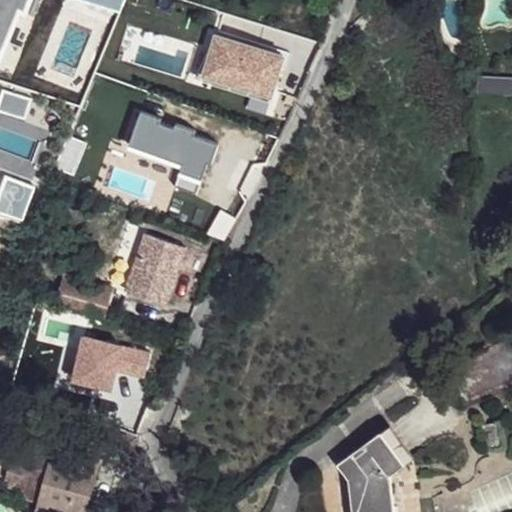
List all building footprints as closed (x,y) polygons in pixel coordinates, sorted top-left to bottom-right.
[(0,0),(0,56),(3,57),(24,8),(28,10),(32,0),(0,0)] [(88,0),(120,11),(123,0),(88,0)] [(214,28),(199,75),(271,98),(286,51),(214,28)] [(134,80),(157,91),(162,79),(139,69),(134,80)] [(0,109),(24,118),(30,97),(4,88),(0,100),(0,109)] [(0,213),(21,222),(35,187),(9,177),(0,200),(0,213)] [(178,265),(186,244),(148,231),(141,252),(178,265)] [(165,302),(178,265),(141,252),(127,290),(165,302)] [(58,291),(71,295),(77,276),(64,272),(58,291)] [(58,291),(55,301),(65,304),(101,315),(105,316),(114,287),(77,276),(71,295),(58,291)] [(52,329),(45,358),(84,369),(92,339),(52,329)] [(12,369),(0,365),(0,388),(5,390),(12,369)] [(489,451),(507,447),(501,424),(484,427),(489,451)] [(388,427),(341,463),(353,481),(355,511),(393,511),(390,478),(413,462),(388,427)] [(97,457),(23,436),(10,485),(26,489),(25,496),(42,501),(81,511),(83,511),(84,511),(96,470),(93,469),(97,457)] [(39,511),(80,511),(81,511),(42,501),(39,511)]
